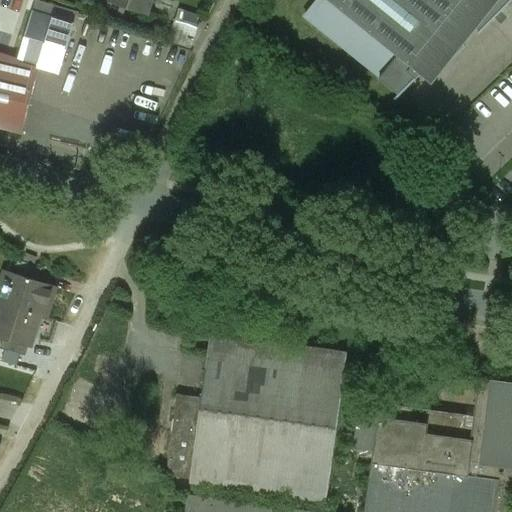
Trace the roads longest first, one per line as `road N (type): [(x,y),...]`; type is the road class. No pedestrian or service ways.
road 1 (residential): [(140,201),(458,299),(511,303)]
road 2 (residential): [(0,488),(140,201)]
road 3 (residential): [(140,201),(231,0)]
road 4 (residential): [(0,168),(140,201)]
